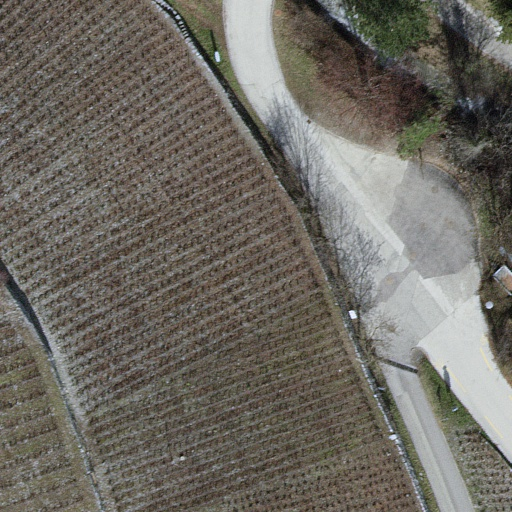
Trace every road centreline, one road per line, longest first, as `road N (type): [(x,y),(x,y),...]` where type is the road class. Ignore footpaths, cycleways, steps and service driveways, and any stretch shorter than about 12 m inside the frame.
road 1 (unclassified): [(357,260),(237,70),(240,0)]
road 2 (unclassified): [(455,511),(357,260)]
road 3 (unclassified): [(511,428),(357,260)]
